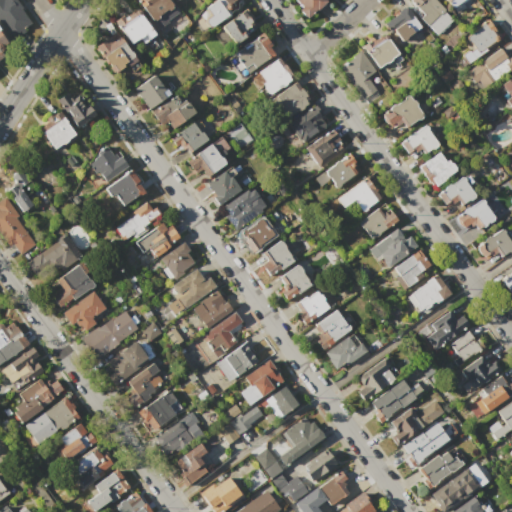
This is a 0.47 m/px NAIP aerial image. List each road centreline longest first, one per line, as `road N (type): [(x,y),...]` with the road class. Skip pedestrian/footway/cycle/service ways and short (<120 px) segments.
road 1 (residential): [(406,511),(38,0)]
road 2 (residential): [(511,337),(268,0)]
road 3 (residential): [(177,511),(0,265)]
road 4 (tertiary): [(83,0),(0,122)]
